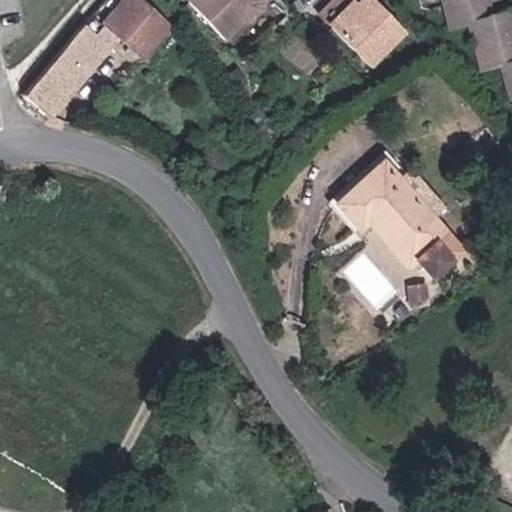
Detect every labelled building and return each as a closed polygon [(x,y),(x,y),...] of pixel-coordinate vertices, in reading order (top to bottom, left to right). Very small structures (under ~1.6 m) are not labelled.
[(125,0),(105,26),(118,36),(146,59),(173,25),(142,0),(125,0)] [(261,7),(266,0),(202,0),(194,8),(232,46),(245,30),(254,29),(268,15),(261,7)] [(331,0),(320,11),(327,19),(348,0),(331,0)] [(408,33),(370,0),(360,0),(335,28),(378,66),(408,33)] [(445,0),(452,28),(473,22),(485,71),(505,66),(511,93),(511,13),(511,11),(497,15),(493,0),(445,0)] [(26,95),(54,117),(118,36),(105,26),(98,34),(84,23),(29,92),(26,95)] [(377,159),(346,186),(339,193),(359,217),(363,213),(408,262),(415,258),(438,283),(467,258),(377,159)] [(411,283),(407,301),(420,305),(424,287),(411,283)]
